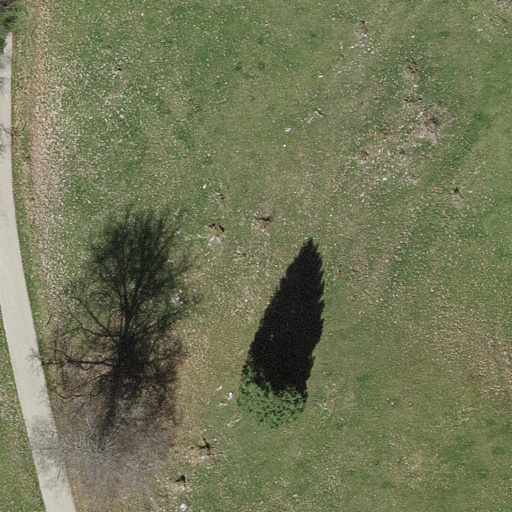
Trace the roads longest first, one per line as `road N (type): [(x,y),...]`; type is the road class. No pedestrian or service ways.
road 1 (track): [(0,202),(9,338),(53,511)]
road 2 (track): [(11,0),(0,133)]
